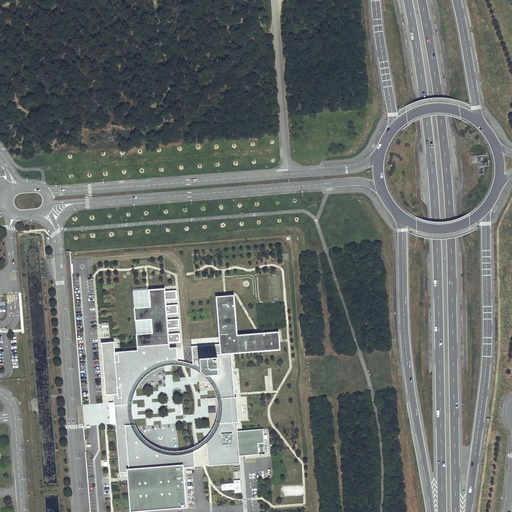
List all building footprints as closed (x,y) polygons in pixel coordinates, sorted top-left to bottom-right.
[(487,166),(487,156),(478,156),(478,166),(487,166)] [(176,291),(149,293),(150,307),(134,308),(137,335),(138,350),(169,347),(169,343),(180,342),(180,334),(168,335),(168,328),(179,328),(179,320),(167,321),(167,314),(178,313),(177,305),(166,306),(165,299),(177,298),(176,291)] [(234,296),(216,297),(220,347),(193,349),(194,367),(204,373),(212,381),(217,390),(221,400),(222,411),(221,423),(217,433),(212,440),(207,445),(209,467),(240,465),(239,457),(258,456),(257,444),(263,444),(262,430),(237,432),(236,423),(238,422),(236,397),(234,397),(231,355),(239,355),(237,336),(234,296)] [(279,332),(237,336),(239,355),(281,351),(279,332)] [(157,455),(146,450),(137,440),(130,429),(127,417),(127,403),(132,389),(140,378),(149,370),(160,365),(171,363),(185,364),(184,349),(177,350),(177,347),(169,347),(138,350),(116,353),(114,342),(102,343),(105,394),(114,394),(114,402),(116,426),(119,474),(127,474),(183,470),(195,469),(194,454),(181,458),(168,458),(157,455)] [(183,470),(127,474),(129,511),(162,511),(187,510),(183,470)] [(221,490),(235,490),(235,493),(241,493),(240,480),(234,480),(234,483),(221,484),(221,490)]
